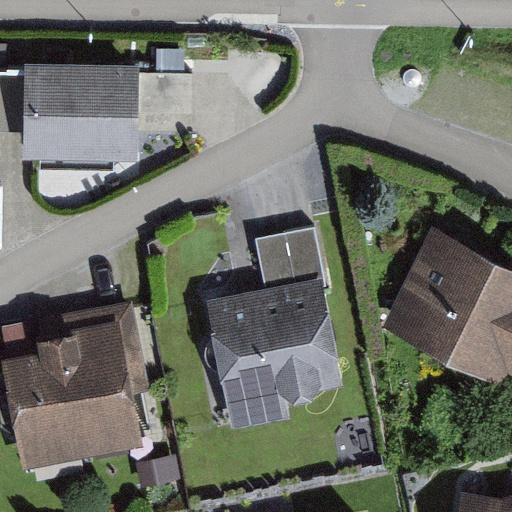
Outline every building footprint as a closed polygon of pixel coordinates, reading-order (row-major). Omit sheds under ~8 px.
[(193,68),(0,64),(0,128),(32,129),(32,155),(142,157),(142,124),(192,125),(193,68)] [(266,282),(324,272),(316,224),(257,235),(266,282)] [(511,262),(437,226),(388,326),(505,383),(511,369),(511,262)] [(290,415),(286,391),(344,381),(324,272),(266,282),(209,293),(233,425),(290,415)] [(145,309),(6,335),(30,459),(168,433),(145,309)] [(511,511),(511,496),(464,490),(461,511),(511,511)]
